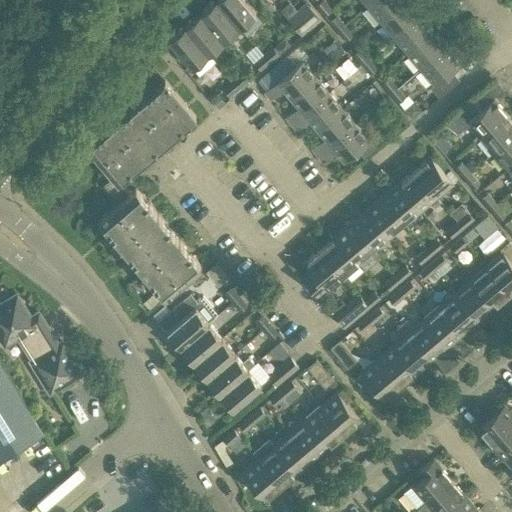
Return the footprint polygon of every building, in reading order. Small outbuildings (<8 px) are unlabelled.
[(217,0),(213,0),(201,11),(224,39),(239,26),(217,0)] [(245,0),(217,0),(239,26),(255,12),(245,0)] [(325,0),(321,0),(316,5),(325,15),(333,8),(325,0)] [(374,0),(369,5),(382,20),(405,0),(374,0)] [(408,0),(405,0),(382,20),(395,36),(421,14),(408,0)] [(305,1),(296,9),(311,27),(320,19),(305,1)] [(296,9),(287,17),(302,35),(311,27),(296,9)] [(201,11),(185,24),(208,52),(224,39),(201,11)] [(337,14),(329,21),(345,40),(353,33),(337,14)] [(421,14),(395,36),(408,52),(434,30),(421,14)] [(185,24),(169,38),(192,66),(208,52),(185,24)] [(434,30),(408,52),(421,67),(447,46),(434,30)] [(325,49),(334,60),(345,51),(336,40),(325,49)] [(447,46),(421,67),(435,84),(461,62),(447,46)] [(273,47),(264,55),(270,62),(279,54),(273,47)] [(360,48),(353,54),(370,73),(376,67),(360,48)] [(264,55),(254,62),(261,69),(270,62),(264,55)] [(302,60),(278,80),(291,96),(315,76),(302,60)] [(242,73),(233,81),(238,88),(248,80),(242,73)] [(315,76),(291,96),(304,112),(329,92),(315,76)] [(389,77),(382,83),(398,102),(405,96),(389,77)] [(165,80),(87,146),(112,176),(101,186),(116,204),(114,206),(99,219),(165,298),(201,267),(135,188),(130,193),(123,184),(121,186),(118,182),(196,117),(165,80)] [(233,81),(223,89),(229,96),(238,88),(233,81)] [(274,83),(264,92),(271,99),(281,91),(274,83)] [(329,92),(304,112),(318,128),(342,108),(329,92)] [(225,103),(217,95),(211,100),(218,109),(225,103)] [(477,96),(447,121),(457,133),(468,123),(480,137),(507,114),(493,98),(484,105),(477,96)] [(295,108),(285,116),(291,123),(301,115),(295,108)] [(342,108),(318,128),(331,144),(355,124),(342,108)] [(511,119),(507,114),(480,137),(493,153),(511,137),(511,119)] [(301,115),(291,123),(297,130),(307,122),(301,115)] [(355,124),(331,144),(344,160),(358,149),(366,158),(377,149),(355,124)] [(511,137),(493,153),(506,168),(511,163),(511,137)] [(322,140),(312,148),(317,155),(327,147),(322,140)] [(327,147),(317,155),(323,162),(333,153),(327,147)] [(430,156),(414,170),(437,197),(453,183),(430,156)] [(461,161),(455,166),(464,177),(470,172),(461,161)] [(414,170),(398,183),(421,210),(430,203),(434,208),(441,202),(437,197),(414,170)] [(470,172),(464,177),(473,188),(479,183),(470,172)] [(398,183),(382,196),(405,223),(409,227),(416,222),(412,217),(421,210),(398,183)] [(487,193),(481,198),(490,209),(496,204),(487,193)] [(382,196),(367,209),(390,236),(405,223),(382,196)] [(496,204),(490,209),(499,219),(505,214),(496,204)] [(367,209),(351,222),(374,249),(390,236),(367,209)] [(469,213),(458,222),(463,228),(474,219),(469,213)] [(511,222),(509,219),(503,225),(511,234),(511,222)] [(351,222),(336,235),(358,263),(364,270),(380,257),(374,249),(351,222)] [(458,222),(447,231),(452,237),(463,228),(458,222)] [(336,235),(320,248),(343,276),(358,263),(336,235)] [(462,236),(451,246),(456,252),(467,243),(462,236)] [(437,239),(427,248),(432,254),(443,245),(437,239)] [(502,253),(487,266),(509,293),(511,290),(511,244),(509,241),(500,249),(502,253)] [(310,270),(302,277),(318,296),(343,276),(320,248),(303,262),(310,270)] [(427,248),(416,257),(421,263),(432,254),(427,248)] [(441,254),(431,263),(436,269),(446,260),(441,254)] [(431,263),(420,272),(425,278),(436,269),(431,263)] [(406,265),(395,274),(400,280),(411,271),(406,265)] [(487,266),(471,279),(494,306),(509,293),(487,266)] [(395,274),(385,283),(390,289),(400,280),(395,274)] [(471,279),(455,292),(478,319),(494,306),(471,279)] [(410,280),(399,289),(404,295),(415,286),(410,280)] [(231,286),(225,292),(233,301),(239,296),(231,286)] [(399,289),(389,298),(394,304),(404,295),(399,289)] [(375,291),(364,300),(369,307),(380,298),(375,291)] [(455,292),(440,306),(462,333),(478,319),(455,292)] [(182,317),(167,329),(181,345),(208,322),(218,314),(204,296),(197,302),(190,294),(174,307),(182,317)] [(17,295),(0,304),(0,335),(5,344),(17,336),(25,348),(48,334),(40,321),(35,324),(17,295)] [(359,295),(335,316),(344,328),(369,307),(364,300),(359,295)] [(239,296),(233,301),(240,311),(247,305),(239,296)] [(379,306),(368,316),(373,322),(384,313),(379,306)] [(440,306),(424,319),(447,346),(462,333),(440,306)] [(262,314),(255,320),(263,329),(270,323),(262,314)] [(368,316),(358,324),(363,331),(373,322),(368,316)] [(406,318),(401,323),(431,359),(447,346),(424,319),(414,327),(406,318)] [(208,322),(181,345),(194,360),(221,337),(208,322)] [(270,323),(263,329),(271,338),(278,332),(270,323)] [(404,336),(393,345),(416,372),(431,359),(401,323),(396,327),(404,336)] [(48,334),(25,348),(32,360),(32,361),(50,391),(81,372),(62,342),(55,346),(48,334)] [(221,337),(194,360),(207,376),(235,353),(221,337)] [(340,340),(330,347),(348,369),(357,361),(340,340)] [(271,341),(266,357),(279,362),(284,346),(271,341)] [(393,345),(377,358),(400,385),(416,372),(393,345)] [(235,353),(207,376),(221,392),(255,363),(249,356),(242,362),(235,353)] [(269,376),(268,376),(276,386),(299,366),(291,357),(269,376)] [(362,373),(355,378),(371,397),(377,391),(384,399),(400,385),(377,358),(361,372),(362,373)] [(317,359),(307,367),(325,388),(334,380),(317,359)] [(0,457),(43,431),(0,361),(0,457)] [(256,362),(255,363),(221,392),(234,408),(262,385),(260,383),(268,376),(269,376),(256,362)] [(292,380),(281,390),(286,396),(297,386),(292,380)] [(342,388),(321,406),(344,433),(360,419),(346,402),(351,398),(342,388)] [(281,390),(270,399),(275,405),(286,396),(281,390)] [(511,414),(504,405),(478,427),(492,443),(511,426),(511,414)] [(321,406),(305,419),(328,446),(344,433),(321,406)] [(260,407),(249,416),(254,422),(265,413),(260,407)] [(249,416),(239,425),(244,431),(254,422),(249,416)] [(305,419),(290,432),(313,459),(328,446),(305,419)] [(511,426),(492,443),(505,459),(511,452),(511,426)] [(223,439),(215,446),(227,466),(234,462),(225,447),(239,435),(234,429),(223,438),(223,439)] [(290,432),(274,445),(297,472),(313,459),(290,432)] [(274,445),(259,458),(281,486),(297,472),(274,445)] [(259,458),(242,472),(265,499),(281,486),(259,458)] [(424,476),(403,493),(417,509),(451,480),(433,459),(419,470),(424,476)] [(451,480),(417,509),(419,511),(444,511),(464,496),(451,480)] [(464,496),(444,511),(476,511),(477,511),(464,496)]
